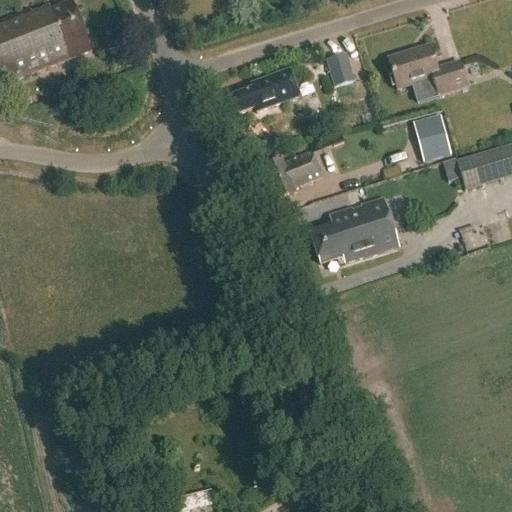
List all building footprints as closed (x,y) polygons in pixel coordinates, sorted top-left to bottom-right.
[(0,23),(0,59),(6,57),(4,52),(57,34),(62,45),(85,36),(73,4),(50,13),(49,9),(31,15),(30,12),(0,23)] [(6,57),(0,59),(0,87),(91,54),(85,36),(62,45),(57,34),(4,52),(6,57)] [(467,90),(459,65),(436,72),(429,49),(391,61),(400,91),(432,81),(438,99),(467,90)] [(347,57),(326,63),(334,91),(355,85),(347,57)] [(299,101),(289,74),(250,88),(251,92),(230,99),(237,118),(253,112),(255,117),(299,101)] [(440,119),(413,126),(424,167),(451,159),(440,119)] [(511,150),(457,167),(465,194),(511,180),(511,150)] [(322,181),(312,156),(284,167),(283,164),(265,171),(279,206),(297,199),(294,192),(322,181)] [(376,159),(345,173),(352,189),(383,175),(376,159)] [(399,168),(383,174),(387,183),(402,177),(399,168)] [(363,264),(399,252),(383,203),(329,220),(332,229),(309,236),(318,266),(341,259),(344,268),(363,262),(363,264)]
